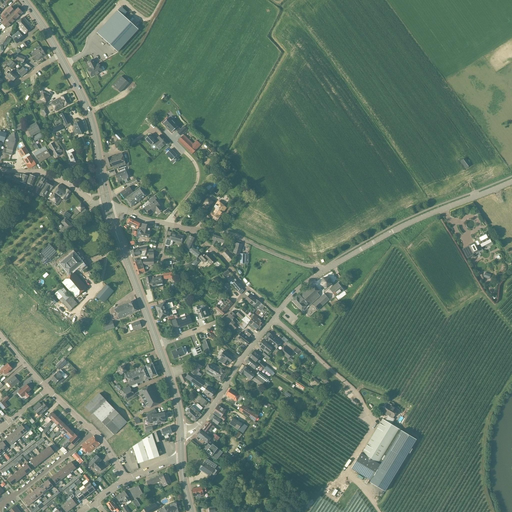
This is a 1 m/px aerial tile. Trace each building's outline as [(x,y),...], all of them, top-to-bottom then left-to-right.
[(3,15),(5,18),(6,18),(7,19),(15,12),(15,11),(11,7),(3,15)] [(6,29),(11,24),(23,13),(18,8),(15,11),(15,12),(7,19),(6,18),(1,23),(2,24),(0,26),(3,30),(5,28),(6,29)] [(117,11),(97,33),(118,52),(138,30),(117,11)] [(29,22),(28,23),(24,17),(15,24),(24,35),(33,28),(29,22)] [(18,31),(11,37),(17,44),(24,38),(18,31)] [(46,55),(41,47),(31,54),(35,61),(46,55)] [(13,62),(10,60),(7,65),(9,67),(12,70),(16,65),(13,62)] [(93,60),(87,63),(90,69),(88,70),(92,77),(102,71),(98,64),(96,65),(93,60)] [(21,67),(21,68),(17,72),(21,77),(27,72),(32,68),(26,64),(20,62),(19,63),(23,65),(21,67)] [(16,73),(13,70),(7,77),(13,82),(18,76),(16,73)] [(121,76),(112,85),(120,93),(129,83),(121,76)] [(42,90),(37,101),(45,105),(46,103),(49,97),(50,94),(42,90)] [(56,111),(70,104),(65,95),(61,97),(61,98),(52,102),(56,111)] [(71,123),(66,111),(58,115),(64,126),(71,123)] [(172,132),(175,129),(178,132),(177,133),(180,136),(187,130),(184,126),(180,130),(178,127),(169,117),(163,123),(172,132)] [(74,129),(73,131),(75,134),(77,135),(78,134),(78,135),(79,134),(80,135),(82,134),(82,133),(85,132),(80,121),(73,124),(75,128),(74,129)] [(36,123),(26,128),(31,137),(41,131),(36,123)] [(6,141),(5,144),(6,144),(8,145),(7,149),(12,151),(15,141),(14,141),(15,138),(15,139),(14,133),(8,137),(6,140),(6,141)] [(150,135),(145,139),(151,145),(153,143),(157,147),(161,143),(164,145),(168,142),(161,135),(157,138),(158,139),(155,141),(150,135)] [(184,135),(178,141),(192,154),(201,145),(197,141),(194,144),(184,135)] [(122,140),(114,142),(116,149),(124,146),(122,140)] [(62,152),(59,146),(56,147),(55,144),(54,142),(48,146),(56,158),(61,154),(60,153),(62,152)] [(25,163),(27,164),(26,165),(29,169),(36,164),(33,160),(33,161),(25,147),(18,151),(24,160),(23,160),(24,163),(25,163)] [(50,156),(45,147),(40,150),(45,159),(50,156)] [(45,159),(40,150),(34,153),(39,162),(45,159)] [(176,156),(170,150),(166,154),(168,156),(172,160),(176,156)] [(72,166),(80,163),(79,159),(76,151),(67,154),(71,162),(72,166)] [(122,153),(105,159),(108,168),(112,166),(113,169),(120,166),(125,165),(125,164),(122,153)] [(471,165),(465,158),(460,162),(466,169),(471,165)] [(125,170),(116,174),(119,182),(128,178),(125,170)] [(20,182),(26,184),(29,177),(23,174),(23,175),(21,174),(15,174),(14,177),(20,178),(21,178),(20,182)] [(36,177),(30,175),(27,183),(33,186),(36,177)] [(210,194),(218,183),(215,181),(216,179),(212,176),(207,183),(212,186),(207,192),(210,194)] [(42,189),(47,181),(42,177),(37,186),(34,191),(39,194),(42,189)] [(44,187),(39,197),(41,198),(41,196),(42,194),(43,194),(46,196),(49,192),(50,190),(50,191),(54,184),(48,181),(44,187)] [(65,201),(71,191),(60,184),(54,194),(50,200),(49,202),(54,205),(55,206),(56,205),(58,206),(62,200),(60,199),(61,198),(65,201)] [(120,193),(124,198),(133,192),(129,187),(120,193)] [(146,196),(146,194),(140,187),(125,199),(131,207),(146,196)] [(209,208),(213,202),(208,198),(207,199),(205,197),(200,203),(207,209),(208,207),(209,208)] [(163,210),(155,200),(157,199),(156,198),(149,203),(150,204),(144,208),(150,215),(155,210),(158,214),(163,210)] [(218,202),(212,210),(208,216),(216,221),(226,207),(218,202)] [(76,209),(73,211),(77,215),(80,212),(83,215),(87,211),(85,209),(86,208),(81,203),(75,208),(76,209)] [(138,229),(141,222),(130,217),(127,224),(138,229)] [(65,218),(61,222),(64,226),(59,231),(63,236),(73,226),(65,218)] [(149,238),(151,226),(142,224),(139,236),(149,238)] [(474,242),(469,245),(472,252),(473,254),(479,251),(480,253),(484,251),(480,244),(490,239),(487,232),(486,232),(476,237),(476,238),(478,241),(474,242)] [(166,239),(165,246),(168,247),(172,245),(173,241),(181,244),(183,236),(171,233),(170,237),(167,236),(166,239)] [(222,246),(223,243),(224,244),(225,238),(213,234),(211,240),(213,240),(211,244),(215,247),(218,242),(217,245),(222,246)] [(189,236),(184,246),(189,248),(189,249),(190,250),(193,247),(192,246),(194,243),(193,243),(195,239),(189,236)] [(235,243),(233,253),(236,254),(235,256),(240,257),(240,263),(245,263),(248,263),(248,255),(245,255),(245,254),(240,254),(242,245),(235,243)] [(49,244),(39,254),(45,261),(47,259),(49,261),(58,253),(49,244)] [(147,247),(135,249),(131,250),(133,257),(141,255),(144,256),(147,247)] [(200,253),(193,247),(190,251),(190,252),(197,257),(200,253)] [(229,262),(234,258),(227,250),(224,247),(219,251),(222,254),(229,262)] [(73,252),(60,264),(69,274),(68,275),(69,276),(67,278),(66,277),(62,280),(63,281),(62,283),(76,298),(87,288),(75,273),(74,273),(72,271),(82,263),(73,252)] [(198,258),(203,263),(206,260),(211,265),(216,260),(209,253),(206,256),(203,253),(198,258)] [(141,260),(133,263),(138,275),(145,272),(141,260)] [(148,289),(153,288),(163,286),(161,277),(150,279),(150,277),(145,278),(148,289)] [(216,278),(211,283),(212,283),(215,286),(220,281),(216,278)] [(321,279),(317,285),(317,286),(322,291),(329,288),(328,280),(321,279)] [(244,291),(241,288),(242,287),(237,280),(232,284),(238,291),(240,295),(244,291)] [(337,283),(329,289),(335,297),(343,291),(337,283)] [(106,285),(96,296),(104,303),(114,292),(106,285)] [(310,286),(300,295),(299,294),(293,301),(301,310),(302,309),(304,312),(307,309),(305,306),(308,304),(309,306),(320,296),(317,293),(312,287),(310,286)] [(78,304),(63,287),(54,294),(69,311),(78,304)] [(250,294),(245,300),(256,308),(257,309),(258,310),(260,308),(259,307),(258,306),(260,303),(252,296),(250,294)] [(324,294),(313,304),(318,310),(329,299),(324,294)] [(228,299),(221,308),(218,305),(215,309),(222,315),(233,303),(228,299)] [(114,309),(119,319),(138,311),(133,300),(114,309)] [(156,307),(155,307),(156,310),(157,310),(158,312),(168,309),(171,308),(169,303),(166,304),(165,303),(156,306),(156,307)] [(196,307),(193,308),(195,314),(198,313),(201,320),(208,317),(204,308),(197,310),(196,307)] [(168,309),(158,312),(159,315),(158,316),(159,318),(160,318),(160,319),(168,316),(168,314),(169,313),(168,309)] [(243,322),(247,325),(254,330),(255,329),(258,332),(263,325),(260,322),(261,321),(253,314),(250,317),(241,309),(236,315),(243,321),(243,322)] [(236,316),(232,312),(223,320),(234,330),(238,326),(240,323),(234,318),(236,316)] [(181,327),(192,323),(189,315),(178,319),(181,327)] [(112,321),(102,324),(105,331),(115,328),(112,321)] [(142,328),(139,321),(131,324),(133,330),(142,328)] [(244,334),(242,332),(237,338),(246,346),(251,339),(249,338),(251,335),(246,331),(244,334)] [(281,343),(272,336),(269,333),(264,338),(276,348),(281,343)] [(264,339),(258,346),(268,354),(270,351),(271,351),(273,349),(273,348),(273,347),(264,339)] [(182,347),(171,352),(174,359),(188,353),(185,347),(182,348),(182,347)] [(293,351),(299,355),(302,351),(296,347),(293,351)] [(286,349),(282,354),(288,359),(292,354),(286,349)] [(221,357),(218,361),(222,363),(226,366),(229,362),(230,363),(233,358),(223,351),(220,356),(221,357)] [(258,364),(263,368),(266,365),(260,361),(258,359),(260,357),(254,352),(249,357),(258,364)] [(258,365),(258,364),(249,357),(245,362),(254,369),(258,365)] [(64,359),(56,366),(57,367),(59,370),(67,362),(65,360),(64,359)] [(196,362),(190,372),(199,378),(202,374),(198,372),(202,366),(196,362)] [(0,372),(1,374),(4,372),(6,374),(12,368),(7,363),(4,366),(3,365),(0,367),(0,372)] [(152,363),(139,368),(125,374),(122,376),(124,379),(127,378),(131,387),(145,381),(157,376),(158,376),(152,363)] [(212,363),(206,373),(215,378),(221,382),(227,372),(221,369),(212,363)] [(239,373),(243,376),(243,375),(251,380),(261,387),(265,381),(256,374),(256,375),(255,374),(244,366),(239,373)] [(56,384),(58,381),(60,384),(65,379),(61,374),(63,372),(61,370),(59,371),(51,379),(56,384)] [(256,374),(265,381),(268,378),(259,371),(256,374)] [(190,372),(185,378),(200,388),(205,382),(199,378),(190,372)] [(19,382),(14,375),(7,382),(12,388),(19,382)] [(204,383),(202,386),(204,387),(203,388),(205,388),(205,389),(203,392),(204,392),(204,393),(205,394),(206,394),(209,396),(211,397),(212,396),(213,395),(213,394),(214,393),(215,391),(214,390),(210,388),(211,387),(207,385),(207,384),(204,383)] [(26,384),(18,392),(22,397),(25,395),(28,398),(31,394),(29,391),(31,389),(26,384)] [(146,406),(160,399),(152,384),(138,392),(146,406)] [(134,395),(129,386),(122,390),(127,399),(134,395)] [(230,389),(226,395),(236,401),(240,395),(230,389)] [(115,409),(106,401),(106,400),(105,399),(102,396),(99,393),(84,407),(92,415),(93,413),(101,422),(114,435),(127,422),(115,409)] [(203,407),(207,403),(202,398),(201,398),(198,402),(203,407)] [(359,410),(346,401),(343,406),(355,415),(359,410)] [(48,408),(43,403),(41,405),(39,403),(33,408),(39,415),(41,413),(42,414),(48,408)] [(384,420),(391,424),(394,419),(392,418),(397,410),(391,406),(391,405),(388,403),(388,404),(387,403),(382,412),(387,415),(384,420)] [(193,404),(189,409),(188,408),(187,408),(185,410),(185,411),(186,412),(190,417),(200,406),(198,404),(196,405),(195,404),(193,404)] [(218,405),(212,413),(220,418),(223,420),(225,419),(225,417),(222,415),(226,410),(218,405)] [(258,416),(242,405),(238,411),(254,422),(258,416)] [(200,406),(190,417),(195,421),(202,414),(199,412),(202,408),(200,406)] [(155,408),(147,413),(149,423),(154,422),(154,421),(157,420),(157,424),(162,423),(165,422),(164,419),(165,419),(165,418),(166,417),(166,414),(165,414),(164,413),(156,414),(156,412),(157,412),(155,408)] [(53,421),(57,417),(52,412),(48,416),(53,421)] [(213,414),(209,419),(217,425),(219,422),(223,425),(225,423),(221,420),(216,417),(213,414)] [(57,425),(61,421),(57,417),(53,421),(57,425)] [(233,417),(229,425),(237,430),(242,423),(233,417)] [(391,424),(384,420),(382,419),(361,453),(380,465),(371,481),(370,483),(385,492),(415,439),(391,424)] [(62,430),(66,425),(61,421),(57,425),(62,430)] [(209,434),(212,437),(215,434),(211,431),(214,427),(207,421),(201,429),(209,434)] [(247,426),(242,423),(237,430),(243,433),(247,426)] [(18,426),(16,428),(17,429),(23,435),(24,437),(26,435),(31,431),(26,425),(24,427),(22,425),(19,427),(18,426)] [(66,434),(70,430),(66,425),(62,430),(66,434)] [(163,434),(164,436),(172,434),(172,432),(172,431),(172,430),(171,430),(170,426),(159,430),(160,431),(153,433),(156,443),(163,441),(161,435),(163,434)] [(12,431),(13,432),(19,438),(21,437),(23,438),(24,437),(23,435),(17,429),(15,430),(14,429),(12,431)] [(201,429),(196,435),(203,440),(208,444),(204,450),(208,453),(213,457),(216,460),(219,457),(222,452),(222,453),(223,452),(222,452),(220,450),(218,448),(212,444),(208,441),(211,437),(201,429)] [(71,438),(75,434),(70,430),(66,434),(71,438)] [(8,434),(9,435),(15,442),(17,440),(18,441),(20,440),(19,438),(13,432),(11,434),(10,433),(8,434)] [(133,447),(138,463),(159,457),(152,433),(133,447)] [(75,434),(71,438),(69,440),(70,441),(74,445),(79,439),(75,434)] [(4,438),(5,439),(11,445),(13,443),(14,445),(16,443),(15,442),(9,435),(7,437),(6,436),(4,438)] [(82,445),(88,453),(99,444),(93,436),(93,437),(93,436),(82,445)] [(4,451),(6,450),(7,451),(9,449),(3,441),(0,443),(0,442),(0,446),(4,451)] [(45,450),(49,456),(54,452),(50,446),(45,450)] [(40,454),(44,459),(49,456),(45,450),(40,454)] [(77,461),(80,464),(83,461),(80,458),(76,452),(72,456),(77,461)] [(361,453),(360,453),(351,469),(364,477),(363,480),(367,483),(369,480),(371,481),(380,465),(379,464),(361,453)] [(44,459),(40,454),(35,457),(40,463),(44,459)] [(235,460),(226,454),(222,459),(231,465),(235,460)] [(30,461),(35,467),(40,463),(35,457),(33,455),(31,457),(33,459),(30,461)] [(104,466),(99,462),(101,460),(102,460),(96,455),(89,463),(94,468),(94,467),(99,471),(104,466)] [(207,459),(200,470),(210,476),(211,473),(214,475),(216,471),(214,469),(214,468),(216,465),(207,459)] [(71,472),(76,468),(71,462),(66,466),(71,472)] [(22,468),(27,473),(32,470),(27,464),(22,468)] [(66,476),(71,472),(66,466),(61,470),(66,476)] [(17,471),(22,477),(27,473),(22,468),(17,471)] [(61,480),(66,476),(61,470),(56,474),(61,480)] [(12,475),(17,481),(22,477),(17,471),(12,475)] [(83,476),(87,481),(92,478),(87,473),(83,476)] [(56,474),(51,478),(56,484),(61,480),(56,474)] [(168,475),(164,476),(163,474),(146,481),(149,488),(153,486),(152,485),(161,481),(164,486),(171,483),(168,475)] [(17,481),(12,475),(7,479),(12,485),(17,481)] [(43,484),(48,490),(53,486),(48,480),(43,484)] [(85,487),(90,493),(95,489),(90,483),(89,482),(88,482),(84,485),(85,487)] [(202,487),(192,489),(193,496),(196,496),(197,498),(201,497),(201,496),(203,495),(203,492),(209,491),(207,483),(201,484),(202,487)] [(48,490),(43,484),(38,488),(43,494),(44,496),(47,494),(45,492),(48,490)] [(139,495),(142,493),(138,486),(135,488),(135,487),(130,490),(134,498),(139,496),(139,495)] [(80,491),(85,497),(90,493),(85,487),(80,491)] [(40,496),(43,494),(38,488),(33,492),(38,498),(40,500),(42,498),(40,496)] [(85,497),(80,491),(75,495),(80,501),(85,497)] [(121,504),(125,501),(126,503),(130,500),(129,498),(124,491),(116,497),(121,504)] [(33,492),(28,496),(33,502),(34,503),(36,501),(35,500),(38,498),(33,492)] [(33,502),(28,496),(23,500),(28,506),(33,502)] [(71,498),(67,502),(71,508),(76,504),(72,498),(71,498)] [(112,500),(107,504),(112,511),(115,509),(117,511),(121,510),(118,506),(117,507),(112,500)] [(66,511),(71,508),(67,502),(62,506),(66,511)] [(158,508),(156,504),(155,502),(145,508),(144,509),(145,511),(150,511),(158,508)] [(165,508),(163,508),(163,509),(163,511),(181,511),(179,502),(170,504),(170,505),(165,507),(165,508)]
